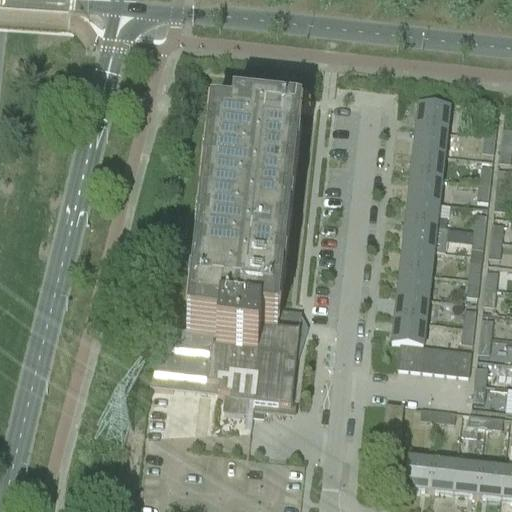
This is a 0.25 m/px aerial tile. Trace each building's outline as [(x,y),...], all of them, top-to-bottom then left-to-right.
[(418,110),(415,135),(446,138),(448,114),(418,110)] [(230,131),(221,130),(212,129),(189,338),(185,338),(155,335),(149,394),(172,397),(173,387),(217,392),(216,402),(253,406),(251,418),(289,416),(290,412),(300,320),(274,317),(277,288),(274,287),(275,277),(278,277),(281,258),(277,257),(278,247),(282,247),(284,228),(280,228),(282,217),(285,217),(287,198),(284,198),(285,187),(288,187),(291,168),(287,168),(288,157),(292,158),(294,139),(290,138),(292,127),(295,128),(296,126),(231,119),(230,131)] [(485,125),(483,142),(494,144),(496,126),(485,125)] [(511,135),(502,134),(499,153),(511,154),(511,142),(511,135)] [(415,135),(413,159),(443,162),(446,138),(415,135)] [(494,144),(483,142),(482,159),(492,160),(494,144)] [(511,154),(499,153),(498,168),(509,170),(511,154)] [(413,159),(410,183),(440,186),(443,162),(413,159)] [(480,172),(478,190),(489,191),(491,174),(480,172)] [(496,182),(494,200),(505,202),(507,183),(496,182)] [(410,183),(407,207),(438,210),(440,186),(410,183)] [(489,191),(478,190),(476,207),(487,208),(489,191)] [(505,202),(494,200),(492,216),(504,217),(505,202)] [(407,207),(405,230),(444,235),(445,226),(436,225),(438,210),(407,207)] [(475,220),(473,238),(484,239),(486,221),(475,220)] [(405,230),(402,254),(432,258),(442,259),(444,259),(447,235),(444,235),(405,230)] [(491,230),(489,248),(500,249),(502,231),(491,230)] [(484,239),(473,238),(471,255),(482,256),(484,239)] [(500,249),(489,248),(487,264),(498,265),(500,249)] [(402,254),(399,278),(430,282),(432,258),(402,254)] [(469,268),(467,286),(478,287),(480,269),(469,268)] [(399,278),(397,302),(427,305),(430,282),(399,278)] [(485,278),(483,296),(495,297),(497,279),(485,278)] [(478,287),(467,286),(465,302),(476,304),(478,287)] [(495,297),(483,296),(482,312),(493,313),(495,297)] [(397,302),(394,326),(424,329),(427,305),(397,302)] [(464,316),(462,334),(473,335),(475,317),(464,316)] [(480,325),(478,343),(489,345),(491,327),(480,325)] [(399,351),(411,353),(422,354),(424,329),(394,326),(391,350),(399,351)] [(473,335),(462,334),(460,350),(471,351),(473,335)] [(489,345),(478,343),(476,359),(487,361),(489,345)] [(396,376),(408,377),(411,353),(399,351),(396,376)] [(408,377),(420,378),(423,354),(422,354),(411,353),(408,377)] [(420,378),(432,380),(435,355),(423,354),(420,378)] [(432,380),(444,381),(447,357),(435,355),(432,380)] [(444,381),(456,382),(459,358),(447,357),(444,381)] [(459,358),(456,382),(468,384),(471,359),(459,358)] [(475,374),(473,391),(484,393),(486,376),(475,374)] [(484,393),(473,391),(471,408),(483,410),(484,393)] [(385,412),(378,468),(396,470),(403,414),(385,412)] [(420,428),(435,429),(437,418),(421,416),(420,428)] [(437,418),(435,429),(454,431),(455,420),(437,418)] [(467,433),(483,435),(485,423),(468,422),(467,433)] [(485,423),(483,435),(501,437),(503,425),(485,423)] [(406,475),(403,495),(428,497),(431,467),(407,464),(406,475)] [(428,497),(452,500),(455,470),(431,467),(428,497)] [(452,500),(476,503),(479,472),(455,470),(452,500)] [(476,503),(500,505),(503,475),(479,472),(476,503)] [(500,505),(511,506),(511,476),(503,475),(500,505)]
